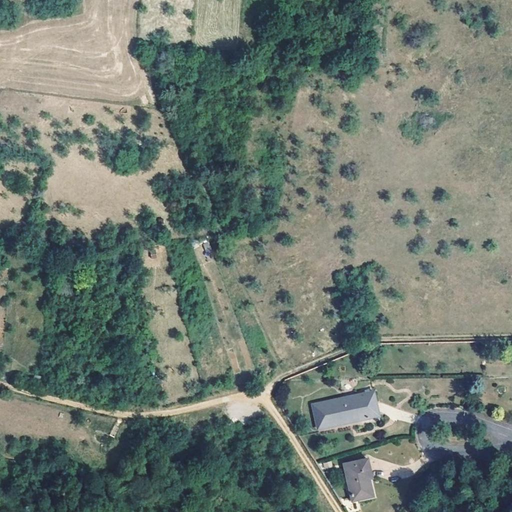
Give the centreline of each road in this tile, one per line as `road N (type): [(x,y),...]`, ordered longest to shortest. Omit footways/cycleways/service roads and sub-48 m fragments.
road 1 (track): [(0,383),(129,414),(257,399),(337,511)]
road 2 (residential): [(503,434),(449,450),(423,443),(422,429),(440,416),(473,421)]
